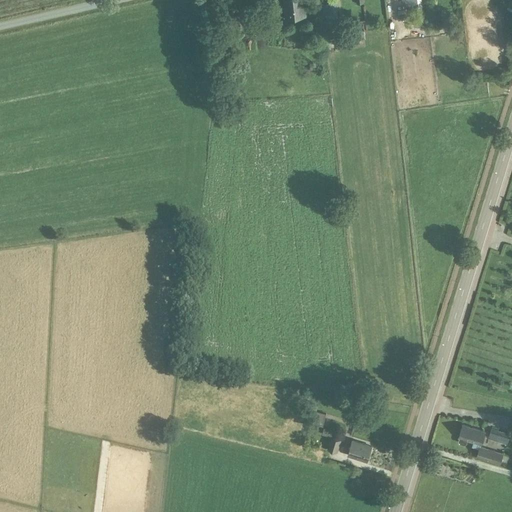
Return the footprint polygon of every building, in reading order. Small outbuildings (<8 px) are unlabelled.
[(305,0),(283,0),(285,19),(307,17),(305,0)] [(411,0),(413,8),(426,7),(424,0),(411,0)] [(329,3),(321,3),(322,17),(329,16),(329,3)] [(225,34),(256,26),(253,13),(222,19),(225,34)] [(323,19),(324,30),(339,28),(338,17),(323,19)] [(336,44),(337,51),(362,49),(361,42),(336,44)] [(169,371),(178,372),(180,346),(173,346),(173,351),(172,351),(169,371)] [(323,427),(326,413),(312,410),(310,418),(316,420),(315,424),(323,427)] [(463,425),(459,437),(458,440),(459,443),(464,444),(466,443),(467,440),(481,444),(485,432),(463,425)] [(507,444),(508,442),(511,434),(493,428),(490,438),(507,444)] [(328,450),(338,453),(341,440),(332,437),(328,450)] [(353,441),(348,455),(367,461),(372,446),(353,441)] [(480,446),(476,456),(500,464),(501,463),(506,465),(509,456),(504,454),(504,453),(480,446)]
